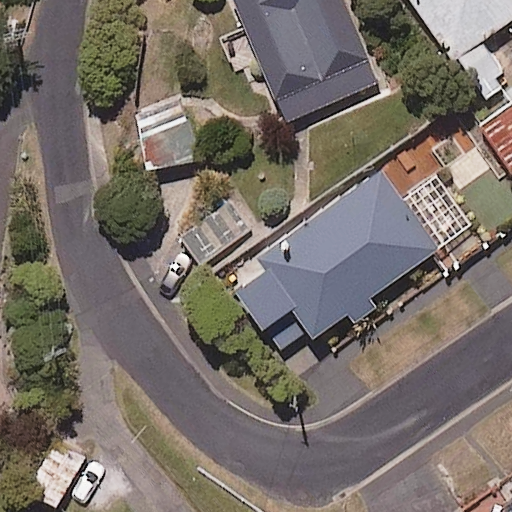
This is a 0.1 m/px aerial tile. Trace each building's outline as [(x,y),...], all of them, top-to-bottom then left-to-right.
[(244,0),(288,114),(379,79),(348,0),(244,0)] [(511,81),(511,69),(485,27),(511,9),(511,0),(422,0),(453,48),(486,98),(511,81)] [(511,93),(480,115),(511,163),(511,93)] [(200,152),(194,101),(142,106),(147,157),(200,152)] [(370,286),(435,244),(453,272),(495,245),(445,168),(403,195),(380,161),(264,237),(272,248),(238,270),(285,342),(314,323),(348,301),(355,312),(378,298),(370,286)] [(243,234),(225,203),(182,229),(201,259),(243,234)] [(86,447),(56,429),(27,477),(57,495),(86,447)] [(511,511),(511,489),(478,511),(511,511)]
